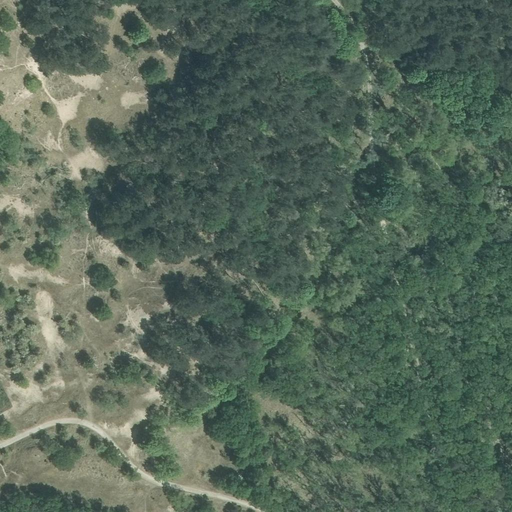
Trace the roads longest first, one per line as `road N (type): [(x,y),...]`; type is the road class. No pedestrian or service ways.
road 1 (track): [(448,511),(376,200),(370,77),(353,24),(333,0)]
road 2 (track): [(0,446),(51,423),(83,421),(142,476),(268,511)]
